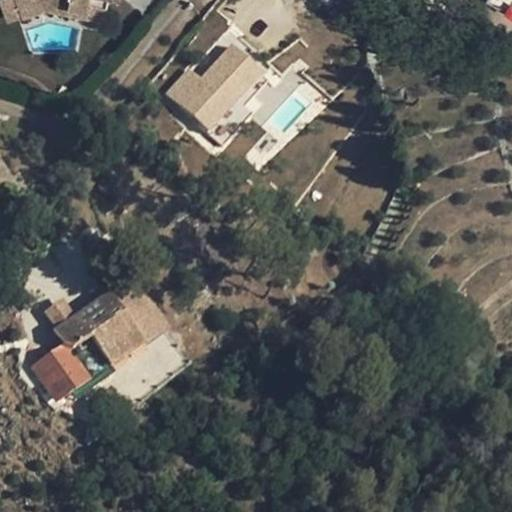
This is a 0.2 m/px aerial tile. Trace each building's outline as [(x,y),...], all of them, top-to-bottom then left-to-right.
[(1,0),(8,18),(22,14),(19,7),(16,0),(1,0)] [(16,0),(19,7),(42,0),(45,9),(67,13),(67,6),(106,12),(108,0),(16,0)] [(23,17),(45,9),(42,0),(19,7),(22,14),(23,17)] [(100,18),(106,12),(67,6),(67,13),(100,18)] [(259,73),(229,47),(197,81),(186,72),(165,94),(206,132),(230,106),(259,73)] [(240,116),(236,112),(230,106),(206,132),(216,141),(240,116)] [(0,168),(0,192),(11,185),(0,168)] [(64,348),(66,349),(87,337),(108,366),(142,343),(109,294),(75,316),(66,302),(48,314),(57,327),(52,331),(60,344),(63,347),(64,348)] [(88,381),(93,387),(113,374),(108,366),(87,337),(66,349),(66,350),(74,361),(88,353),(101,370),(87,379),(88,381)] [(88,381),(87,379),(74,361),(66,350),(66,349),(64,348),(30,372),(47,397),(63,399),(69,394),(88,381)] [(93,387),(88,381),(69,394),(73,400),(93,387)]
